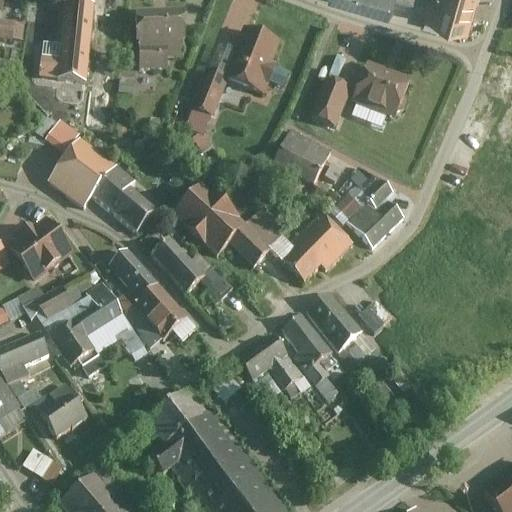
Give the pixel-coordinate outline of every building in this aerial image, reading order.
[(21,0),(0,0),(0,11),(3,12),(3,4),(21,4),(21,0)] [(390,0),(412,5),(412,0),(331,0),(386,12),(388,0),(390,0)] [(461,34),(469,0),(424,0),(419,24),(461,34)] [(87,9),(62,7),(56,62),(37,60),(36,77),(80,81),(87,9)] [(184,18),(132,20),(135,80),(168,79),(167,60),(186,59),(184,18)] [(17,29),(0,26),(0,46),(14,49),(17,29)] [(274,53),(241,41),(223,85),(221,94),(265,111),(272,94),(260,90),(274,53)] [(402,88),(361,71),(348,102),(344,111),(385,128),(402,88)] [(223,85),(197,78),(186,121),(212,129),(221,94),(223,85)] [(68,90),(70,119),(90,118),(88,89),(68,90)] [(348,102),(320,90),(305,123),(333,136),(344,111),(348,102)] [(511,258),(511,122),(441,261),(496,289),(511,258)] [(89,137),(51,179),(85,210),(95,199),(133,234),(159,204),(139,186),(154,171),(144,162),(131,175),(89,137)] [(289,182),(307,151),(289,141),(270,171),(289,182)] [(307,192),(325,162),(307,151),(289,182),(307,192)] [(386,196),(377,187),(365,200),(374,209),(386,196)] [(262,261),(203,196),(173,223),(211,265),(225,253),(246,276),(262,261)] [(354,208),(340,219),(364,252),(407,221),(394,204),(366,225),(354,208)] [(350,253),(318,216),(286,243),(295,254),(278,268),(294,286),(312,270),(320,279),(350,253)] [(73,262),(48,225),(27,239),(22,231),(7,241),(12,248),(1,255),(26,293),(73,262)] [(195,282),(171,246),(155,256),(184,299),(200,288),(214,308),(227,299),(209,273),(195,282)] [(150,292),(121,255),(98,273),(128,310),(150,292)] [(118,319),(100,287),(78,300),(86,315),(66,326),(75,343),(118,319)] [(148,352),(179,327),(150,292),(128,310),(142,327),(133,334),(148,352)] [(62,317),(54,301),(30,314),(38,330),(62,317)] [(355,343),(324,307),(310,319),(341,355),(355,343)] [(333,365),(303,322),(276,340),(306,384),(333,365)] [(64,374),(86,359),(75,343),(66,326),(42,340),(64,374)] [(42,365),(33,343),(0,357),(0,400),(25,389),(18,375),(42,365)] [(291,389),(268,357),(234,381),(244,395),(265,380),(278,398),(291,389)] [(45,396),(60,386),(50,370),(35,381),(45,396)] [(84,423),(61,387),(43,399),(49,408),(31,420),(48,447),(84,423)] [(283,511),(213,413),(198,423),(184,404),(143,432),(157,451),(144,460),(159,481),(170,473),(197,511),(283,511)] [(0,407),(0,438),(17,429),(0,407)] [(52,468),(41,463),(32,483),(43,488),(52,468)] [(511,511),(511,476),(487,494),(499,511),(511,511)] [(118,511),(94,480),(51,511),(118,511)]
